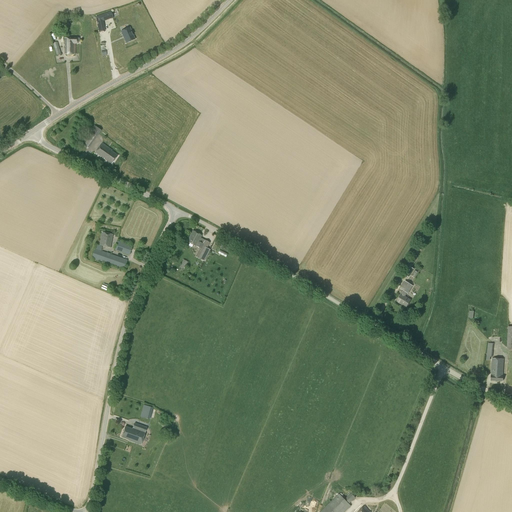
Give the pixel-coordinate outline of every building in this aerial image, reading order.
[(104,21),(113,18),(111,11),(95,17),(99,32),(105,31),(104,21)] [(136,39),(132,27),(124,30),(128,42),(136,39)] [(79,42),(79,39),(64,38),(64,54),(75,54),(75,44),(77,44),(77,42),(79,42)] [(56,56),(61,54),(57,42),(52,43),(56,56)] [(105,42),(81,42),(81,50),(105,50),(105,42)] [(88,148),(101,130),(94,125),(81,143),(88,148)] [(111,164),(117,156),(111,151),(112,150),(102,143),(95,153),(105,161),(105,160),(111,164)] [(204,241),(200,239),(201,235),(192,231),(187,242),(196,247),(198,242),(202,244),(201,246),(202,246),(199,251),(203,253),(206,248),(206,249),(209,243),(204,240),(204,241)] [(110,247),(112,235),(102,233),(100,245),(110,247)] [(129,255),(132,246),(117,241),(114,250),(129,255)] [(124,269),(127,260),(94,249),(91,258),(124,269)] [(413,255),(407,265),(409,266),(409,267),(411,265),(412,266),(417,257),(413,255)] [(409,278),(414,269),(409,267),(409,266),(404,275),(409,278)] [(408,294),(413,286),(405,281),(400,289),(404,291),(397,301),(401,304),(402,304),(406,307),(410,300),(405,296),(407,293),(408,294)] [(502,377),(503,359),(492,359),(491,376),(491,381),(502,381),(503,377),(502,377)] [(149,419),(152,408),(143,405),(140,417),(149,419)] [(141,445),(147,428),(134,423),(132,429),(126,426),(121,437),(129,439),(128,441),(141,445)] [(349,504),(355,498),(353,495),(354,494),(352,492),(344,499),(339,494),(320,511),(344,511),(351,506),(349,504)]
